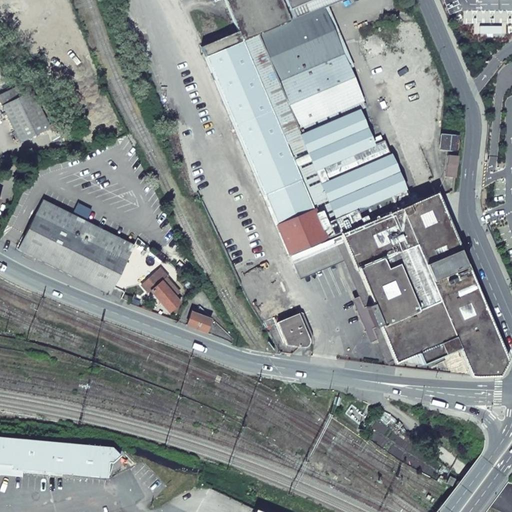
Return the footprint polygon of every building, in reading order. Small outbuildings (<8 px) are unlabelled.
[(377,327),(393,363),(417,353),(421,364),(444,355),(458,350),(470,377),(476,377),(499,377),(507,361),(435,192),(411,203),(327,0),(220,0),(238,32),(195,50),(285,264),(341,241),(356,271),(370,303),(363,306),(373,329),(377,327)] [(28,81),(0,95),(0,100),(21,142),(56,125),(50,113),(53,111),(40,86),(32,89),(28,81)] [(54,148),(71,139),(64,125),(47,133),(54,148)] [(458,137),(440,136),(439,150),(457,152),(458,137)] [(444,177),(454,178),(456,156),(447,156),(444,177)] [(252,291),(277,280),(273,271),(228,163),(202,173),(252,291)] [(18,249),(109,295),(133,245),(42,200),(18,249)] [(178,293),(165,279),(167,277),(160,269),(148,280),(149,281),(145,285),(169,313),(179,304),(173,297),(178,293)] [(195,329),(205,333),(210,317),(199,306),(198,311),(192,309),(186,326),(195,329)] [(275,323),(285,345),(304,347),(308,344),(309,339),(298,313),(275,323)] [(436,364),(438,373),(470,377),(458,350),(444,355),(445,360),(436,364)] [(21,470),(107,478),(108,465),(108,463),(111,463),(119,456),(111,448),(0,438),(0,463),(10,465),(10,469),(21,470)] [(0,474),(20,476),(21,470),(10,469),(10,465),(0,463),(0,474)]
